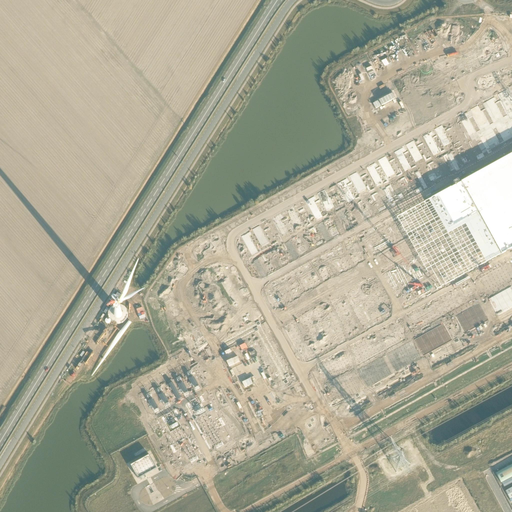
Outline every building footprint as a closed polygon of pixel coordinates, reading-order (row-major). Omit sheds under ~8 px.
[(113,301),(106,319),(124,326),(131,308),(113,301)] [(122,389),(125,395),(141,388),(138,382),(122,389)] [(142,398),(148,395),(146,389),(139,392),(142,398)] [(117,401),(122,398),(118,392),(113,396),(117,401)] [(111,458),(117,456),(114,446),(108,448),(111,458)] [(149,455),(130,465),(138,479),(157,468),(149,455)]
